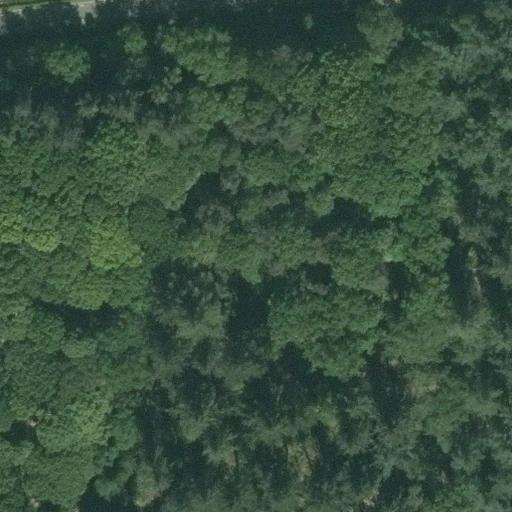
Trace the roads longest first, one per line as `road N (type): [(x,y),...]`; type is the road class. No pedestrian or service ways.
road 1 (track): [(392,0),(439,511)]
road 2 (unclassified): [(216,0),(0,26)]
